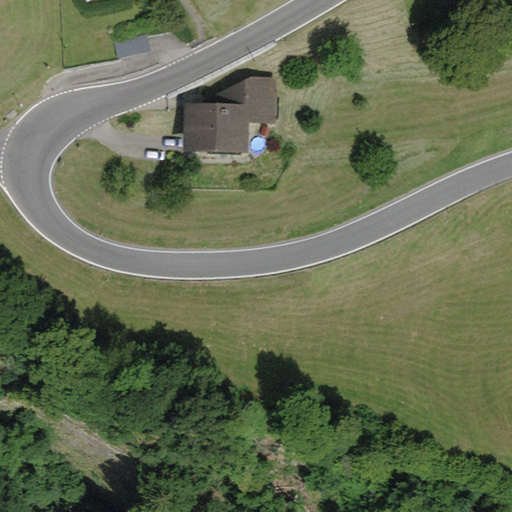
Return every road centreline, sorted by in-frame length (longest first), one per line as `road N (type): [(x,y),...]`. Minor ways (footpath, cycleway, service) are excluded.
road 1 (tertiary): [(511,164),(315,251),(165,264),(98,251),(56,229),(33,203),(29,162)]
road 2 (tertiary): [(29,162),(44,135),(73,112),(158,84),(319,0)]
